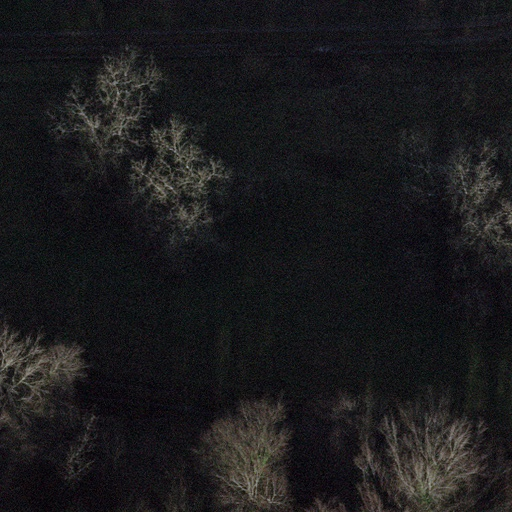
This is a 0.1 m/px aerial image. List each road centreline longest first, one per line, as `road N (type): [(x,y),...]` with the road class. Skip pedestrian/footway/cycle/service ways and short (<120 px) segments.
road 1 (track): [(0,372),(511,444)]
road 2 (track): [(0,46),(482,36),(511,28)]
